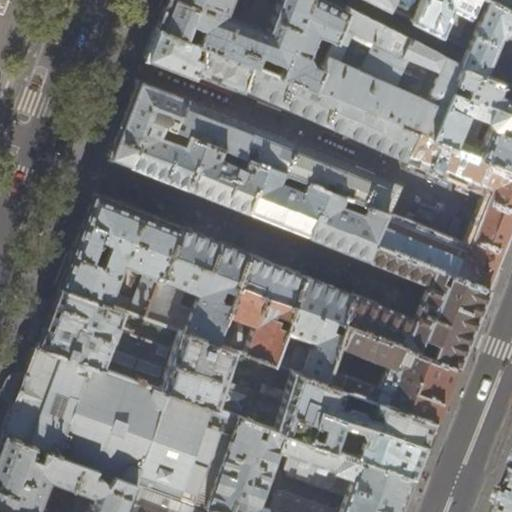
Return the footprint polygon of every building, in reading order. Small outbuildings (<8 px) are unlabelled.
[(164,0),(155,25),(205,45),(312,87),(346,9),(326,0),(277,0),(267,29),(224,13),(229,0),(230,0),(246,6),(247,0),(164,0)] [(370,0),(379,4),(433,31),(467,47),(468,48),(486,0),(370,0)] [(511,11),(489,0),(486,0),(468,48),(467,47),(464,56),(461,63),(484,73),(499,34),(506,31),(511,33),(511,41),(510,44),(507,44),(503,53),(511,56),(510,58),(511,58),(511,11)] [(511,0),(489,0),(511,11),(511,0)] [(347,6),(346,9),(312,87),(417,129),(433,136),(451,90),(461,63),(428,46),(376,20),(347,6)] [(205,45),(155,25),(150,39),(143,56),(193,76),(194,72),(200,58),(191,54),(195,47),(203,50),(205,45)] [(312,87),(205,45),(203,50),(200,58),(194,72),(195,73),(217,81),(311,120),(405,160),(407,154),(417,129),(312,87)] [(511,84),(484,73),(461,63),(451,90),(472,98),(473,96),(511,110),(511,84)] [(135,78),(128,97),(106,155),(126,163),(146,117),(173,128),(184,99),(185,96),(135,78)] [(511,110),(473,96),(472,98),(451,90),(433,136),(511,167),(511,110)] [(223,114),(184,99),(173,128),(205,140),(243,155),(253,127),(223,114)] [(205,140),(173,128),(146,117),(126,163),(151,173),(186,186),(205,140)] [(253,127),(243,155),(264,164),(323,186),(326,179),(336,183),(333,191),(383,210),(385,211),(397,184),(344,163),(273,135),(253,127)] [(511,167),(433,136),(417,129),(407,154),(491,187),(479,215),(465,249),(381,215),(377,226),(371,241),(486,287),(508,231),(511,221),(511,167)] [(243,155),(205,140),(186,186),(212,196),(245,210),(264,164),(243,155)] [(324,187),(323,186),(264,164),(245,210),(274,221),(305,233),(324,187)] [(333,191),(324,187),(305,233),(330,243),(365,257),(371,241),(377,226),(381,215),(383,210),(333,191)] [(178,226),(136,209),(92,192),(76,234),(56,285),(122,309),(143,316),(178,226)] [(214,342),(246,253),(208,238),(178,226),(143,316),(178,329),(214,342)] [(486,287),(371,241),(365,257),(427,281),(419,301),(412,319),(352,295),(342,324),(401,345),(412,349),(455,365),(472,323),(486,287)] [(272,263),(246,253),(214,342),(235,349),(272,362),(284,327),(275,324),(279,313),(287,316),(301,275),(272,263)] [(322,283),(301,275),(287,316),(284,327),(272,362),(291,369),(324,381),(342,324),(352,295),(322,283)] [(53,294),(50,302),(39,298),(23,339),(35,343),(223,411),(260,424),(268,426),(306,440),(318,407),(391,431),(425,444),(429,434),(434,420),(363,395),(361,400),(369,413),(368,416),(364,414),(364,413),(362,410),(348,404),(344,406),(343,407),(340,406),(345,389),(324,381),(291,369),(280,401),(224,381),(235,349),(214,342),(178,329),(170,348),(130,334),(132,329),(116,324),(122,309),(56,285),(53,294)] [(396,359),(401,345),(342,324),(324,381),(345,389),(363,395),(434,420),(444,395),(456,365),(455,365),(412,349),(406,362),(396,359)] [(190,501),(223,411),(35,343),(20,380),(1,433),(142,483),(190,501)] [(420,458),(425,444),(391,431),(318,407),(306,440),(411,474),(413,475),(420,458)] [(237,511),(395,511),(396,510),(411,474),(306,440),(268,426),(264,437),(256,435),(260,424),(223,411),(190,501),(221,511),(228,511),(232,504),(239,507),(237,511)] [(130,511),(142,483),(1,433),(0,434),(0,510),(5,511),(130,511)] [(511,511),(511,462),(510,468),(511,468),(511,479),(510,484),(499,511),(498,511),(511,511)] [(221,511),(190,501),(142,483),(130,511),(221,511)]
